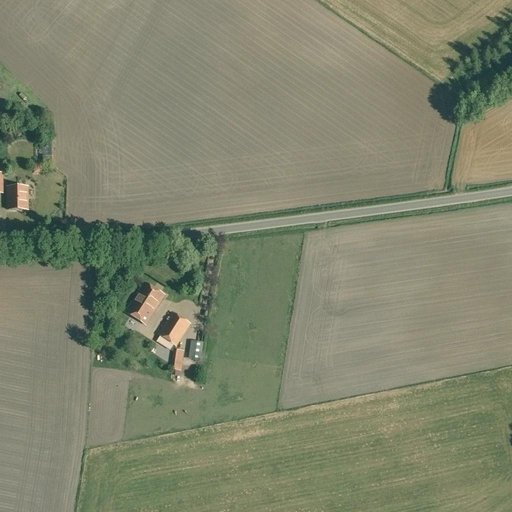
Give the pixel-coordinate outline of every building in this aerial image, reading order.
[(7,210),(27,210),(27,188),(7,188),(7,210)] [(146,326),(164,296),(144,283),(125,313),(146,326)] [(157,335),(160,337),(176,347),(190,324),(171,313),(157,335)] [(200,362),(203,343),(196,342),(193,361),(200,362)] [(174,350),(171,371),(181,372),(184,352),(174,350)]
